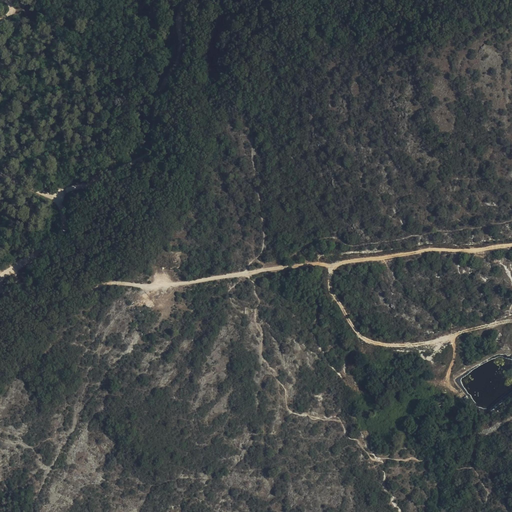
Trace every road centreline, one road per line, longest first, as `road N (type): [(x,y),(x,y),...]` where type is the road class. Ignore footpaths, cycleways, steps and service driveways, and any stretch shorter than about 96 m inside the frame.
road 1 (track): [(0,288),(31,301),(114,282),(149,287),(249,273)]
road 2 (track): [(57,195),(150,141),(185,0)]
road 3 (track): [(511,245),(332,265)]
road 4 (track): [(360,336),(418,344),(511,320)]
road 5 (track): [(462,396),(447,381),(373,364),(360,336)]
